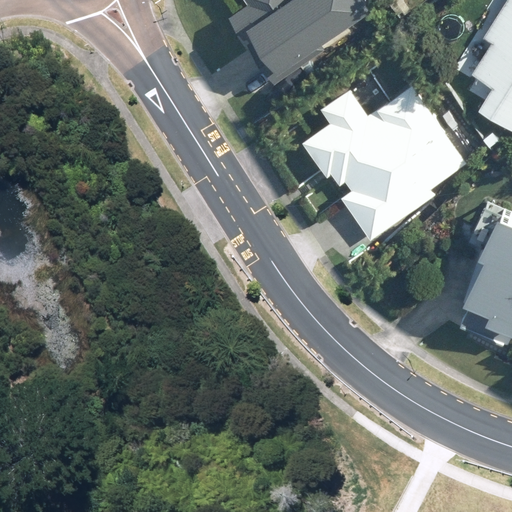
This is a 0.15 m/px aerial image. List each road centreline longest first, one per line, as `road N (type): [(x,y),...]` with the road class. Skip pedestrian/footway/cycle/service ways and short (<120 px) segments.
road 1 (tertiary): [(511,443),(384,377),(265,245),(161,89)]
road 2 (tertiary): [(161,89),(71,3)]
